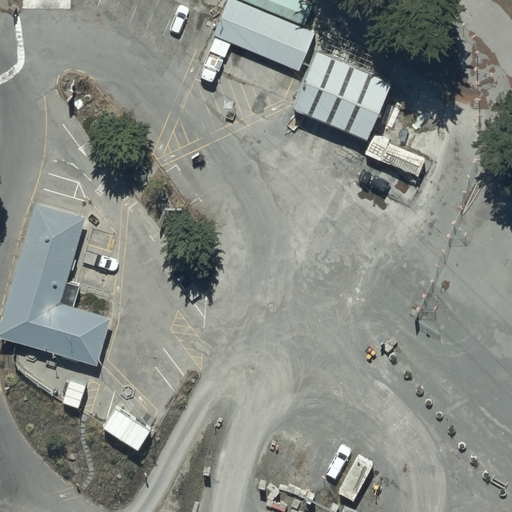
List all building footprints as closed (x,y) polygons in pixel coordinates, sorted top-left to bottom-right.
[(323,0),(235,0),(227,26),(307,52),(323,0)] [(387,53),(320,32),(299,96),(366,117),(387,53)] [(87,207),(42,193),(3,316),(95,345),(111,294),(64,280),(87,207)] [(87,381),(69,375),(61,398),(79,404),(87,381)] [(150,427),(115,404),(103,424),(138,446),(150,427)]
